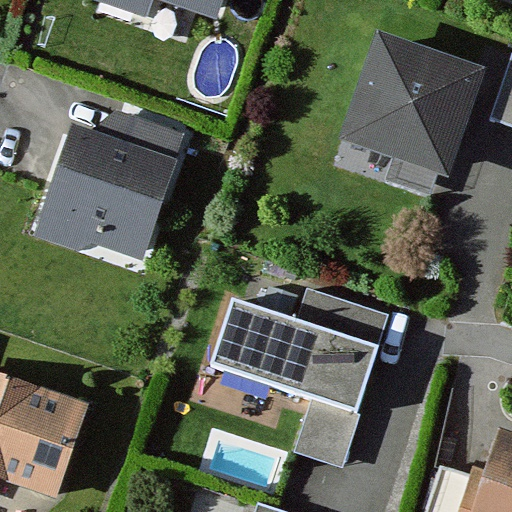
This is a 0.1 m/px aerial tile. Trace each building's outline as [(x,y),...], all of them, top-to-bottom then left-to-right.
[(219,0),(103,0),(206,36),(219,0)] [(485,75),(378,40),(342,150),(448,185),(485,75)] [(511,63),(491,123),(511,130),(511,63)] [(73,139),(42,232),(145,266),(187,138),(117,115),(106,150),(73,139)] [(260,268),(249,294),(295,312),(305,286),(260,268)] [(389,318),(305,291),(294,326),(237,308),(216,372),(313,403),(297,452),(341,466),(389,318)] [(0,481),(56,501),(87,416),(0,384),(0,481)] [(492,483),(477,478),(465,511),(511,511),(511,450),(504,448),(492,483)]
